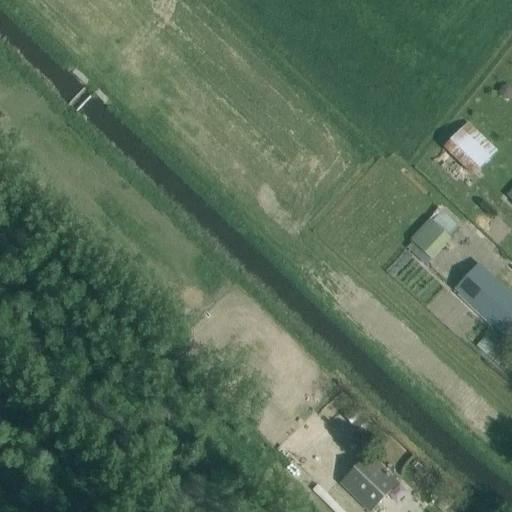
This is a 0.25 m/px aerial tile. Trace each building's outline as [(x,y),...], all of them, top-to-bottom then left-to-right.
[(474,176),(480,170),(498,152),(469,124),(446,148),(474,176)] [(430,259),(450,238),(459,229),(441,212),(432,221),(412,243),(430,259)] [(456,290),(504,336),(511,327),(511,296),(479,265),(456,290)] [(485,338),(477,347),(486,356),(495,347),(485,338)] [(375,426),(355,406),(344,418),(364,438),(375,426)] [(363,460),(340,483),(356,499),(369,511),(371,511),(399,484),(384,470),(369,455),(366,452),(361,458),(363,460)] [(348,511),(318,482),(312,487),(337,511),(348,511)]
